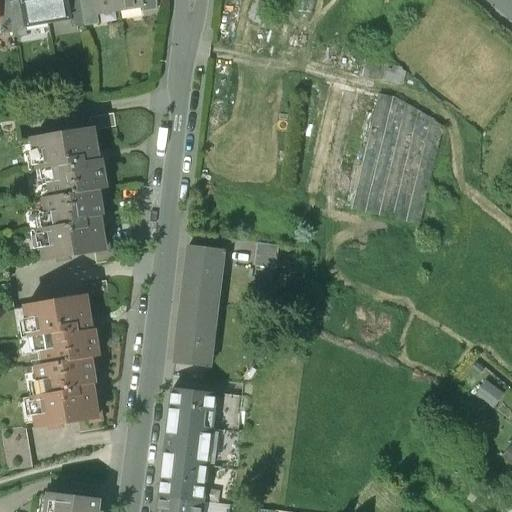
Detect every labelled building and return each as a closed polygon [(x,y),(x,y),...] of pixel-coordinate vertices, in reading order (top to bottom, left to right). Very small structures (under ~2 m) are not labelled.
[(8,0),(0,1),(0,30),(1,34),(13,32),(8,2),(8,0)] [(20,0),(8,2),(13,32),(14,37),(27,35),(26,25),(24,25),(20,0)] [(44,0),(20,0),(24,25),(26,25),(48,21),(44,0)] [(44,0),(48,21),(70,18),(72,18),(68,0),(44,0)] [(68,0),(72,18),(70,18),(72,28),(85,26),(81,0),(68,0)] [(93,0),(81,0),(85,26),(99,23),(97,12),(95,12),(93,0)] [(93,0),(95,12),(97,12),(119,8),(117,0),(93,0)] [(117,0),(119,8),(119,10),(142,6),(143,6),(142,0),(117,0)] [(157,0),(142,0),(143,6),(142,6),(143,12),(157,10),(157,0)] [(388,69),(364,62),(360,78),(384,84),(388,69)] [(441,107),(322,83),(299,198),(418,222),(435,139),(441,107)] [(114,114),(90,118),(91,126),(97,125),(98,130),(116,127),(114,114)] [(17,117),(0,119),(0,146),(21,143),(22,143),(22,141),(17,117)] [(92,130),(33,140),(39,171),(45,170),(47,180),(50,180),(53,197),(103,189),(107,188),(104,175),(107,174),(105,163),(106,163),(104,151),(97,152),(95,137),(99,137),(98,130),(97,125),(91,126),(92,130)] [(39,171),(33,140),(22,141),(22,143),(21,143),(32,201),(45,199),(53,197),(50,180),(47,180),(45,170),(39,171)] [(53,197),(45,199),(48,217),(45,218),(47,228),(40,229),(45,260),(95,252),(98,251),(99,255),(110,253),(110,247),(108,241),(105,242),(102,227),(109,226),(107,214),(103,215),(101,204),(105,203),(103,189),(53,197)] [(32,201),(24,202),(28,231),(2,236),(7,265),(7,266),(8,266),(45,260),(40,229),(47,228),(45,218),(48,217),(45,199),(32,201)] [(275,267),(278,244),(258,241),(255,264),(275,267)] [(118,246),(110,247),(110,253),(99,255),(98,251),(95,252),(97,264),(121,260),(118,246)] [(224,250),(188,246),(181,305),(217,309),(224,250)] [(7,265),(0,265),(0,280),(10,279),(8,266),(7,266),(7,265)] [(107,281),(83,285),(84,293),(90,292),(91,297),(109,294),(107,281)] [(10,284),(0,285),(0,312),(15,311),(15,310),(15,309),(12,288),(11,288),(10,284)] [(85,297),(26,307),(31,338),(38,337),(39,347),(42,346),(45,365),(95,357),(99,356),(97,342),(100,342),(98,331),(99,331),(97,317),(90,318),(88,305),(92,304),(91,297),(90,292),(84,293),(85,297)] [(217,309),(181,305),(174,364),(210,368),(217,309)] [(31,338),(26,307),(15,309),(15,310),(15,311),(24,369),(37,366),(45,365),(42,346),(39,347),(38,337),(31,338)] [(45,365),(37,366),(40,385),(38,386),(40,395),(32,397),(37,427),(90,418),(91,422),(103,420),(101,409),(97,409),(94,395),(101,393),(99,382),(95,383),(93,371),(97,371),(95,357),(45,365)] [(37,366),(24,369),(29,397),(21,399),(26,429),(37,427),(32,397),(40,395),(38,386),(40,385),(37,366)] [(486,378),(476,392),(493,405),(503,391),(486,378)] [(214,394),(173,389),(160,496),(202,501),(214,394)] [(242,397),(214,394),(202,501),(229,505),(242,397)] [(99,499),(49,493),(47,511),(101,511),(98,511),(99,499)] [(200,511),(202,501),(160,496),(158,511),(200,511)] [(228,511),(229,505),(202,501),(200,511),(228,511)]
